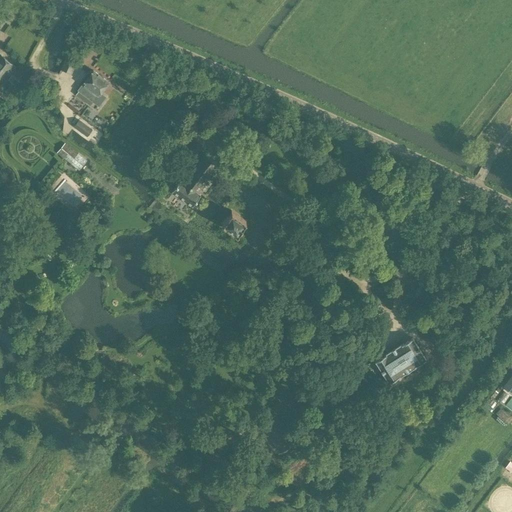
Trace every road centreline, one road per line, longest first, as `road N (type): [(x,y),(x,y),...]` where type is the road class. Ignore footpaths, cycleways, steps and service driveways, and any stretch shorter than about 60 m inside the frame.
road 1 (tertiary): [(511,204),(57,0)]
road 2 (track): [(251,497),(313,494),(343,471),(303,398)]
road 3 (track): [(0,413),(50,419),(153,491)]
